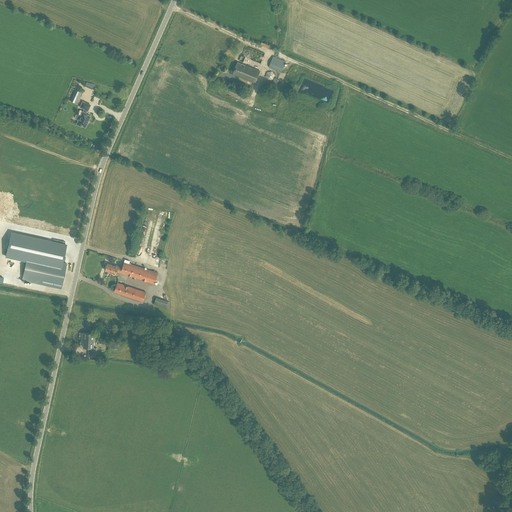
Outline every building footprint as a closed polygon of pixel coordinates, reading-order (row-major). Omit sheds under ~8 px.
[(273,43),(263,38),(261,45),(270,49),(273,43)] [(241,56),(245,57),(261,64),(265,53),(245,45),(241,56)] [(273,56),(269,67),(282,72),(286,61),(273,56)] [(245,65),(237,62),(232,74),(255,83),(260,71),(245,65)] [(77,104),(83,93),(76,90),(71,101),(77,104)] [(86,127),(91,116),(86,114),(87,113),(86,113),(88,110),(91,105),(83,102),(81,107),(85,109),(77,124),(81,126),(81,125),(86,127)] [(21,280),(52,287),(61,289),(67,264),(58,262),(27,255),(21,280)] [(123,267),(121,272),(154,283),(158,273),(129,264),(130,261),(125,260),(123,267)] [(108,263),(105,270),(110,272),(109,273),(116,275),(117,271),(121,272),(123,267),(113,264),(112,265),(108,263)] [(115,292),(143,301),(146,292),(118,283),(115,292)] [(93,334),(89,334),(83,333),(83,339),(84,339),(83,347),(89,348),(88,356),(95,357),(96,348),(93,348),(94,342),(93,342),(93,334)]
